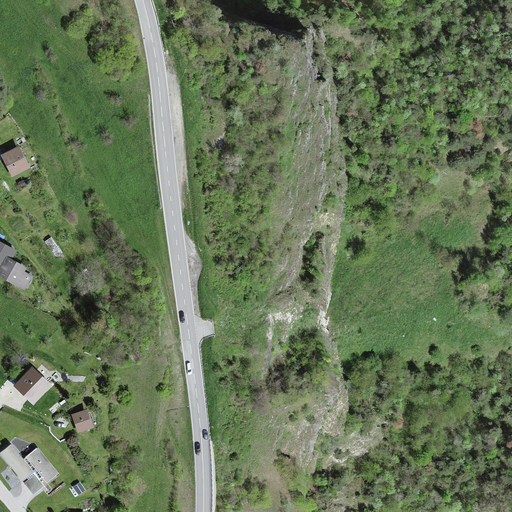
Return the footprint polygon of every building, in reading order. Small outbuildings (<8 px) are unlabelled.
[(19,147),(3,156),(13,175),(29,167),(19,147)] [(16,253),(0,244),(0,267),(1,268),(6,259),(11,262),(16,253)] [(11,262),(6,259),(1,268),(0,269),(0,278),(24,290),(31,276),(25,273),(27,269),(11,262)] [(28,370),(14,386),(33,403),(47,387),(28,370)] [(85,411),(73,415),(79,433),(91,429),(85,411)] [(10,445),(0,452),(0,453),(22,481),(32,473),(10,445)] [(38,450),(28,459),(48,483),(58,474),(38,450)]
